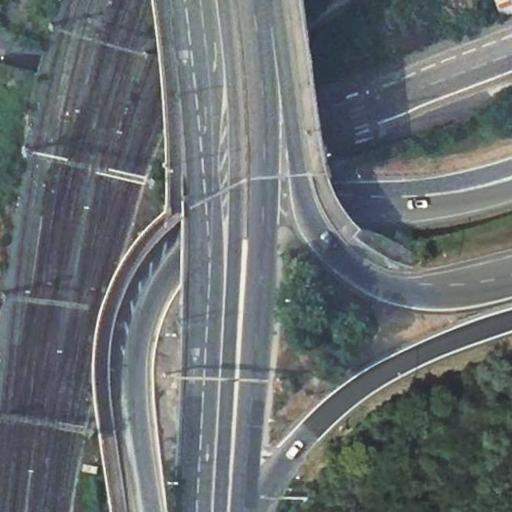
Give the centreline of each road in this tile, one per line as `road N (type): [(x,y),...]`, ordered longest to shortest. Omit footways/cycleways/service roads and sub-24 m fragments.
road 1 (secondary): [(0,42),(282,119),(323,122),(511,54)]
road 2 (primary): [(245,511),(251,183),(240,0)]
road 3 (primary): [(194,0),(209,157),(197,480)]
road 4 (trunk): [(511,279),(393,287),(319,245),(288,181),(248,0)]
road 5 (trunk): [(358,204),(297,200),(236,217),(163,277),(137,352),(154,511)]
road 6 (trunk): [(256,511),(291,448),(357,387),(432,348),(511,320)]
road 7 (primary): [(227,511),(225,239)]
road 8 (primary): [(225,239),(197,480)]
road 9 (primary): [(216,0),(225,239)]
road 10 (trunk): [(511,169),(358,204)]
road 11 (trunk): [(511,189),(431,208),(358,204)]
